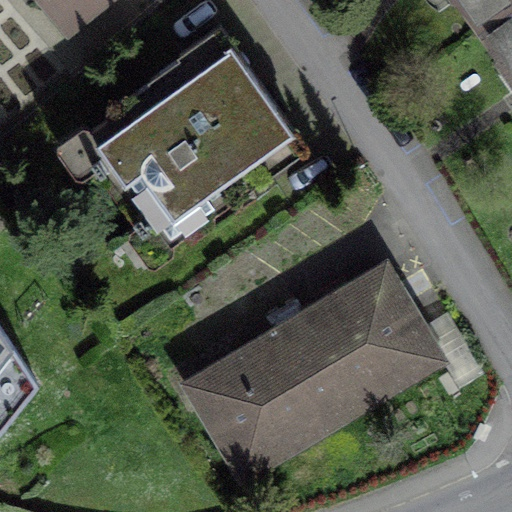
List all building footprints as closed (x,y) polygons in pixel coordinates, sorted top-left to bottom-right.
[(43,0),(69,30),(105,0),(43,0)] [(511,3),(511,0),(466,0),(483,24),(511,3)] [(511,3),(483,24),(511,64),(511,3)] [(295,143),(223,47),(92,145),(165,241),(295,143)] [(440,356),(385,264),(187,381),(241,473),(440,356)] [(0,425),(44,371),(0,335),(0,425)]
